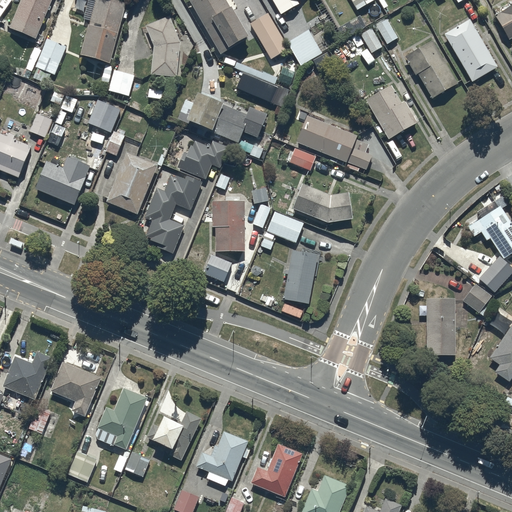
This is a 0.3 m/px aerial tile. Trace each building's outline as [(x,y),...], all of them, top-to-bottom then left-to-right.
[(21,2),(9,32),(36,43),(53,0),(20,0),(20,1),(21,2)] [(125,5),(102,0),(97,0),(95,0),(88,0),(83,22),(89,23),(80,62),(105,68),(101,83),(108,85),(112,69),(110,69),(121,20),(125,21),(127,14),(123,13),(125,5)] [(222,0),(193,0),(189,3),(221,59),(228,55),(228,56),(248,44),(222,0)] [(269,0),(280,19),(299,8),(296,3),(301,0),(269,0)] [(374,0),(349,0),(357,14),(376,3),(374,0)] [(508,44),(511,41),(511,9),(494,20),(508,44)] [(269,17),(250,28),(271,63),(289,52),(269,17)] [(170,20),(146,30),(154,50),(151,78),(177,81),(180,46),(170,20)] [(376,27),(387,47),(397,41),(386,21),(376,27)] [(471,24),(445,39),(472,85),(498,71),(471,24)] [(361,37),(371,56),(382,50),(371,31),(361,37)] [(309,34),(287,45),(299,68),(321,57),(309,34)] [(66,49),(47,41),(35,70),(37,71),(32,82),(46,88),(51,77),(54,78),(66,49)] [(415,79),(418,78),(432,103),(458,89),(432,42),(407,57),(408,59),(405,61),(415,79)] [(312,65),(319,76),(334,67),(327,56),(312,65)] [(236,64),(234,70),(235,70),(234,71),(274,87),(275,87),(277,81),(236,64)] [(283,71),(278,84),(290,88),(295,75),(283,71)] [(114,72),(108,94),(128,100),(135,78),(114,72)] [(255,88),(252,97),(266,102),(269,93),(255,88)] [(279,89),(275,99),(285,103),(286,100),(287,101),(290,95),(288,95),(289,93),(279,89)] [(391,89),(365,104),(389,144),(418,127),(405,105),(401,107),(391,89)] [(219,109),(197,100),(186,127),(212,138),(213,136),(239,147),(237,151),(249,156),(254,146),(241,141),(243,136),(256,142),(267,118),(250,111),(247,118),(220,107),(219,109)] [(98,101),(88,127),(111,136),(122,110),(98,101)] [(36,115),(28,134),(45,141),(52,121),(36,115)] [(307,119),(296,146),(346,167),(347,165),(365,173),(370,160),(352,152),(357,140),(307,119)] [(114,135),(105,155),(116,159),(125,139),(114,135)] [(0,173),(18,181),(31,150),(13,143),(15,139),(8,136),(7,140),(0,136),(0,173)] [(205,183),(211,168),(219,172),(227,151),(212,145),(210,151),(195,145),(193,150),(191,149),(187,157),(183,155),(177,171),(205,183)] [(290,164),(289,165),(310,173),(316,160),(295,152),(293,155),(290,154),(287,163),(290,164)] [(125,157),(106,206),(138,218),(156,169),(125,157)] [(89,170),(67,161),(63,172),(46,165),(35,193),(73,209),(89,170)] [(144,221),(152,224),(145,240),(151,242),(150,245),(158,248),(156,251),(171,257),(184,229),(169,222),(176,208),(190,214),(202,185),(188,179),(186,183),(178,179),(177,182),(170,179),(163,194),(157,191),(144,221)] [(266,189),(251,192),(254,205),(269,203),(266,189)] [(302,189),(292,213),(329,227),(353,223),(349,197),(330,200),(302,189)] [(477,243),(480,241),(480,238),(480,237),(481,236),(487,245),(490,243),(503,264),(511,258),(511,227),(501,212),(509,207),(503,198),(477,215),(481,222),(468,231),(469,233),(460,239),(468,250),(477,244),(477,243)] [(244,206),(212,205),(212,231),(214,231),(215,256),(245,256),(244,206)] [(270,212),(261,208),(253,227),(262,231),(270,212)] [(304,226),(275,214),(267,234),(265,233),(262,240),(264,241),(261,248),(270,252),(275,241),(273,240),(274,238),(295,247),(304,226)] [(284,277),(287,278),(282,303),(308,309),(317,259),(292,254),(288,274),(285,273),(284,277)] [(511,276),(499,265),(486,280),(479,274),(473,281),(482,289),(487,283),(497,293),(511,276)] [(475,286),(463,304),(483,319),(488,312),(485,310),(493,299),(475,286)] [(427,303),(427,360),(441,361),(456,360),(456,304),(453,304),(453,301),(430,302),(430,303),(427,303)] [(498,329),(506,318),(496,310),(488,321),(498,329)] [(509,386),(511,381),(511,328),(490,362),(499,369),(495,376),(509,386)] [(34,404),(52,361),(37,356),(32,367),(14,360),(2,390),(34,404)] [(85,421),(101,380),(62,364),(50,395),(74,405),(70,415),(85,421)] [(125,453),(147,400),(121,389),(118,398),(121,399),(114,415),(105,412),(103,419),(101,418),(98,426),(99,426),(96,432),(98,432),(94,441),(113,449),(112,451),(121,455),(122,452),(125,453)] [(41,438),(51,416),(37,410),(28,432),(41,438)] [(189,449),(201,422),(185,416),(179,430),(162,423),(159,431),(152,428),(146,441),(153,445),(152,448),(171,456),(169,459),(181,465),(184,459),(189,461),(193,451),(189,449)] [(249,444),(224,434),(217,451),(214,450),(210,459),(201,455),(195,470),(209,476),(206,482),(225,489),(227,483),(232,485),(242,460),(245,462),(250,451),(247,449),(249,444)] [(268,476),(256,471),(249,488),(284,502),(301,458),(278,449),(268,476)] [(87,487),(96,463),(76,455),(67,479),(87,487)] [(142,480),(149,462),(132,455),(123,476),(132,480),(133,476),(142,480)] [(128,460),(120,457),(114,470),(123,473),(128,460)] [(341,511),(350,490),(324,479),(316,496),(311,494),(303,511),(341,511)] [(16,511),(43,511),(49,496),(18,485),(11,510),(16,511)] [(0,505),(8,509),(14,491),(3,488),(0,496),(0,505)] [(194,511),(199,500),(182,492),(173,511),(194,511)] [(241,511),(244,506),(231,501),(226,511),(241,511)]
